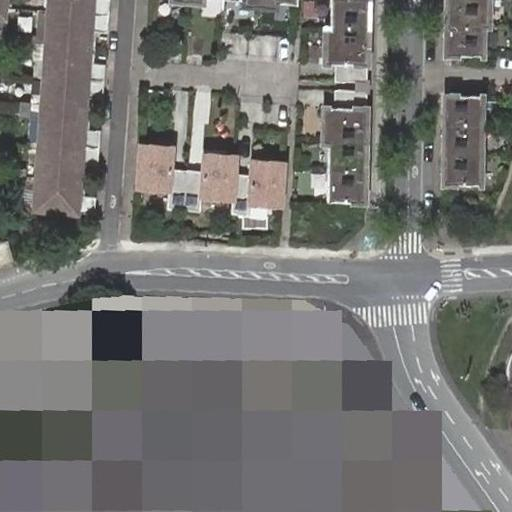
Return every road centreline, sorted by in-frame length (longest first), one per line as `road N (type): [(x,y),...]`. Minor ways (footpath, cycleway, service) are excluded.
road 1 (tertiary): [(107,269),(407,276)]
road 2 (residential): [(127,0),(107,269)]
road 3 (residential): [(510,511),(429,394),(413,353),(407,276)]
road 4 (residential): [(407,276),(411,76)]
